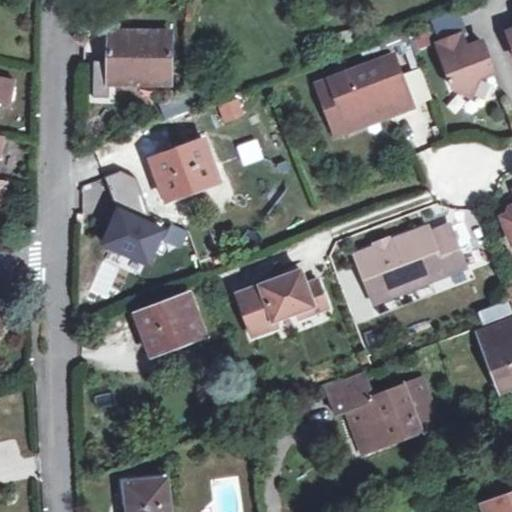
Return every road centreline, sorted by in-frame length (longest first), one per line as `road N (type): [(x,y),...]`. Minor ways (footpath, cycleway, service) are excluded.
road 1 (unclassified): [(53,258),(58,0)]
road 2 (unclassified): [(64,511),(53,258)]
